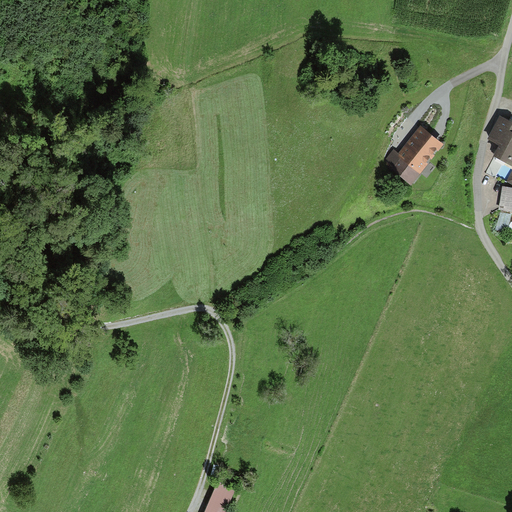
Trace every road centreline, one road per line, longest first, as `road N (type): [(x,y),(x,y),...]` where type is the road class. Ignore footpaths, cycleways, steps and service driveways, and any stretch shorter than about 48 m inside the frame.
road 1 (track): [(0,106),(22,161),(16,256),(31,301),(60,323),(92,328),(206,308),(230,341)]
road 2 (residential): [(511,30),(477,173),(480,229),(511,280)]
